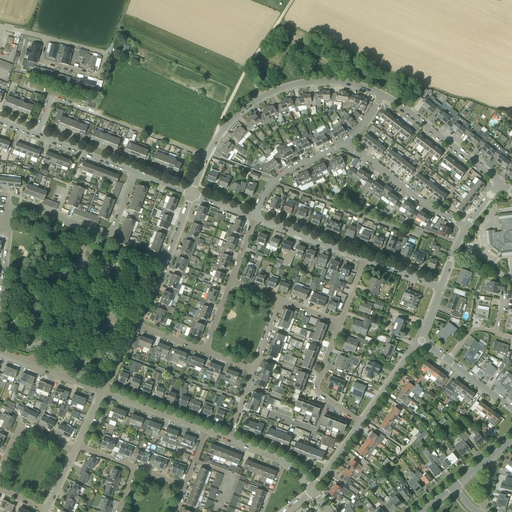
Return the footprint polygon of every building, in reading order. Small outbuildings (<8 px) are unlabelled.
[(59,45),(52,43),(48,58),(55,59),(59,45)] [(28,64),(33,66),(34,63),(37,64),(41,46),(32,44),(30,50),(28,49),(27,56),(29,56),(27,61),(29,62),(28,64)] [(62,47),(61,52),(64,53),(61,63),(68,65),(72,50),(62,47)] [(95,72),(99,57),(92,55),(88,70),(95,72)] [(52,71),(40,68),(38,74),(51,77),(52,71)] [(69,77),(59,74),(57,81),(67,84),(69,77)] [(98,83),(85,80),(83,88),(96,91),(98,83)] [(314,94),(314,96),(315,104),(315,105),(321,105),(321,100),(324,100),(324,90),(322,90),(322,92),(318,92),(318,94),(314,94)] [(324,90),(324,100),(324,102),(333,102),(334,94),(330,94),(330,92),(327,92),(327,90),(324,90)] [(337,94),(334,94),(333,102),(336,102),(342,103),(342,101),(344,92),(341,91),(341,93),(337,93),(337,94)] [(349,106),(350,107),(353,97),(349,96),(350,95),(346,94),(346,92),(344,92),(342,101),(345,102),(344,106),(348,107),(349,106)] [(4,105),(10,107),(13,99),(10,97),(11,94),(9,93),(8,97),(4,105)] [(15,94),(13,99),(10,107),(15,109),(19,97),(18,97),(18,95),(15,94)] [(299,99),(296,99),(298,107),(303,106),(304,107),(307,106),(304,94),(302,94),(302,96),(299,97),(299,99)] [(310,105),(315,104),(314,96),(311,97),(311,95),(307,95),(307,94),(304,94),(307,106),(309,106),(310,105)] [(423,106),(427,110),(435,100),(436,99),(431,95),(428,98),(426,96),(422,102),(424,104),(423,106)] [(356,98),(353,97),(350,107),(358,109),(359,108),(363,96),(361,96),(360,97),(357,96),(356,98)] [(362,110),(361,111),(364,112),(368,100),(365,99),(365,97),(363,96),(359,108),(358,109),(362,110)] [(19,97),(15,109),(20,111),(23,102),(20,101),(21,98),(19,97)] [(288,98),(285,99),(288,108),(291,107),(292,109),(295,108),(296,113),(299,112),(298,107),(296,99),(292,100),(292,99),(288,100),(288,98)] [(281,104),(277,106),(281,113),(283,112),(285,112),(287,112),(290,111),(288,108),(285,99),(283,100),(284,102),(280,103),(281,104)] [(26,104),(23,102),(20,111),(25,113),(29,101),(28,100),(26,104)] [(435,100),(427,110),(432,114),(434,111),(437,113),(441,107),(438,106),(440,104),(435,100)] [(35,103),(29,101),(25,113),(30,115),(35,103)] [(95,104),(89,101),(87,107),(93,109),(95,104)] [(473,102),(467,109),(471,112),(477,104),(473,102)] [(441,107),(437,113),(439,115),(437,117),(442,121),(449,113),(450,111),(443,105),(441,107)] [(269,106),(267,107),(272,116),(275,114),(276,116),(281,113),(277,106),(274,107),(273,106),(270,108),(269,106)] [(269,117),(272,116),(267,107),(265,108),(266,110),(263,112),(264,113),(260,115),(264,120),(265,122),(270,119),(269,117)] [(55,119),(66,122),(67,119),(68,118),(62,116),(64,111),(57,109),(55,113),(57,114),(55,119)] [(356,111),(353,114),(358,119),(361,116),(356,111)] [(385,121),(390,114),(387,112),(386,113),(385,112),(380,117),(385,121)] [(251,115),(249,117),(256,124),(257,126),(264,120),(260,115),(260,113),(256,116),(255,114),(252,116),(251,115)] [(341,120),(342,121),(346,127),(349,125),(351,126),(355,122),(347,113),(341,120)] [(447,130),(456,118),(449,113),(442,121),(446,124),(444,127),(447,130)] [(385,121),(390,125),(394,119),(393,118),(394,117),(390,114),(385,121)] [(67,119),(66,122),(64,128),(69,130),(74,118),(72,117),(70,120),(67,119)] [(247,123),(244,126),(250,131),(254,128),(253,126),(256,124),(249,117),(248,118),(249,120),(246,122),(247,123)] [(75,118),(74,118),(69,130),(74,132),(77,123),(74,122),(75,118)] [(456,118),(447,130),(450,132),(453,129),(456,132),(463,124),(456,118)] [(58,126),(64,128),(66,122),(55,119),(54,123),(58,125),(58,126)] [(396,120),(394,119),(390,125),(395,128),(400,122),(397,119),(396,120)] [(77,123),(74,132),(79,134),(84,121),(82,121),(81,124),(77,123)] [(86,122),(84,121),(79,134),(84,135),(85,135),(88,136),(93,125),(89,123),(87,127),(84,125),(86,122)] [(339,122),(334,126),(340,135),(345,131),(343,129),(346,127),(342,121),(340,123),(339,122)] [(395,128),(399,132),(404,126),(402,125),(403,124),(400,122),(395,128)] [(463,123),(463,124),(456,132),(461,136),(464,133),(466,134),(470,129),(463,123)] [(469,141),(472,143),(481,130),(483,128),(477,124),(473,131),(470,129),(466,134),(469,136),(467,139),(467,140),(468,141),(469,141)] [(244,138),(250,131),(244,126),(242,128),(240,127),(238,130),(237,128),(235,130),(244,138)] [(328,127),(326,129),(330,138),(334,136),(335,138),(340,135),(334,126),(332,127),(334,130),(331,132),(330,130),(328,127)] [(399,132),(404,136),(409,129),(406,126),(405,128),(404,126),(399,132)] [(97,131),(98,128),(96,127),(95,131),(91,139),(97,141),(100,133),(97,131)] [(327,139),(330,138),(326,129),(323,130),(324,131),(318,134),(323,145),(329,142),(327,139)] [(409,129),(404,136),(409,140),(413,134),(412,133),(413,131),(409,129)] [(103,134),(100,133),(97,141),(102,143),(106,131),(104,130),(103,134)] [(234,137),(231,140),(238,145),(240,143),(244,138),(235,130),(233,132),(235,133),(232,136),(234,137)] [(485,133),(481,130),(472,143),(474,145),(474,146),(475,147),(476,146),(477,146),(478,144),(481,146),(487,138),(490,134),(487,131),(485,133)] [(108,132),(106,131),(102,143),(107,145),(110,136),(107,135),(108,132)] [(110,136),(107,145),(112,147),(116,135),(111,133),(110,136)] [(312,135),(309,136),(312,142),(315,141),(317,147),(323,145),(318,134),(312,136),(312,135)] [(363,142),(367,145),(372,138),(367,134),(363,140),(364,141),(363,142)] [(414,141),(419,145),(424,139),(422,138),(423,137),(420,134),(414,141)] [(118,136),(116,135),(112,147),(117,149),(120,140),(117,139),(118,136)] [(309,143),(312,142),(309,136),(306,137),(306,136),(300,139),(305,149),(311,146),(309,143)] [(377,142),(372,138),(367,145),(370,147),(371,146),(372,147),(377,142)] [(487,138),(481,146),(483,148),(481,150),(486,154),(493,145),(494,143),(487,138)] [(292,142),(295,149),(298,156),(302,154),(301,153),(303,152),(302,150),(305,149),(300,139),(297,140),(292,142)] [(419,145),(424,149),(429,142),(426,139),(425,140),(424,139),(419,145)] [(124,152),(130,154),(134,142),(129,140),(124,152)] [(224,144),(223,146),(231,151),(233,152),(235,149),(244,155),(246,151),(238,145),(231,140),(229,143),(228,142),(226,145),(224,144)] [(4,141),(1,148),(7,151),(10,143),(4,141)] [(136,142),(134,142),(130,154),(135,156),(138,147),(135,146),(136,142)] [(381,145),(377,142),(372,147),(374,149),(373,150),(376,152),(381,145)] [(424,149),(429,152),(433,147),(432,145),(432,144),(429,142),(424,149)] [(14,151),(20,153),(23,145),(17,143),(14,151)] [(139,144),(138,147),(135,156),(140,158),(144,145),(139,144)] [(23,145),(20,153),(26,155),(29,147),(23,145)] [(145,150),(146,146),(144,145),(140,158),(145,160),(145,159),(147,160),(150,154),(147,153),(148,151),(145,150)] [(287,145),(284,146),(289,157),(293,155),(295,158),(298,156),(295,149),(292,150),(291,147),(289,148),(287,145)] [(381,145),(376,152),(379,155),(380,154),(382,155),(386,149),(381,145)] [(493,145),(486,154),(491,158),(493,155),(496,157),(500,152),(497,150),(498,149),(493,145)] [(231,151),(223,146),(222,148),(223,149),(221,152),(223,153),(220,157),(228,160),(231,155),(230,154),(231,151)] [(278,152),(275,155),(279,160),(282,158),(283,159),(289,157),(284,146),(283,147),(282,146),(276,149),(278,152)] [(26,155),(32,157),(35,149),(29,147),(26,155)] [(429,152),(434,156),(439,149),(436,147),(435,148),(433,147),(429,152)] [(35,149),(32,157),(38,160),(41,152),(35,149)] [(153,161),(158,163),(161,155),(158,153),(159,150),(157,149),(156,153),(153,161)] [(439,149),(434,156),(438,160),(443,154),(441,153),(442,152),(439,149)] [(502,149),(500,152),(496,157),(498,159),(496,161),(501,165),(507,157),(508,156),(503,152),(504,151),(502,149)] [(392,160),(396,154),(391,151),(386,157),(390,160),(390,159),(392,160)] [(50,162),(53,154),(47,152),(44,160),(50,162)] [(164,156),(161,155),(158,163),(163,165),(168,153),(166,152),(164,156)] [(271,156),(267,159),(274,168),(279,165),(277,162),(279,160),(275,155),(273,152),(270,154),(271,156)] [(168,153),(163,165),(168,167),(171,158),(168,157),(169,154),(168,153)] [(175,160),(171,158),(168,167),(173,169),(176,162),(178,157),(179,154),(177,153),(175,160)] [(50,162),(56,164),(59,156),(53,154),(50,162)] [(401,158),(396,154),(392,160),(393,161),(393,162),(396,165),(401,158)] [(56,164),(62,167),(65,159),(59,156),(56,164)] [(336,159),(341,169),(341,171),(344,170),(343,167),(346,166),(341,156),(336,159)] [(180,158),(178,157),(176,162),(173,169),(173,171),(178,173),(181,164),(178,163),(180,158)] [(447,167),(452,160),(449,157),(448,158),(447,157),(442,163),(447,167)] [(507,157),(501,165),(506,169),(508,166),(510,168),(511,165),(511,159),(511,160),(507,157)] [(400,166),(401,167),(406,162),(401,158),(396,165),(399,167),(400,166)] [(65,159),(62,167),(68,169),(71,161),(65,159)] [(269,172),(274,168),(267,159),(262,163),(260,161),(251,168),(263,173),(267,170),(269,172)] [(331,164),(328,165),(331,171),(333,170),(334,173),(341,169),(336,159),(330,162),(331,164)] [(447,167),(452,170),(456,164),(455,163),(456,162),(452,160),(447,167)] [(411,165),(406,162),(401,167),(403,169),(402,170),(405,172),(411,165)] [(87,173),(90,165),(84,163),(81,170),(87,173)] [(324,163),(319,166),(322,173),(327,170),(328,172),(331,171),(328,165),(326,166),(324,163)] [(452,170),(457,174),(462,167),(459,165),(458,166),(456,164),(452,170)] [(96,167),(90,165),(87,173),(93,175),(96,167)] [(411,165),(405,172),(408,175),(409,174),(411,175),(415,169),(411,165)] [(314,171),(312,173),(316,182),(324,178),(323,177),(324,176),(322,173),(319,166),(313,169),(314,171)] [(96,167),(93,175),(98,177),(101,169),(96,167)] [(462,167),(457,174),(462,178),(466,172),(464,171),(465,170),(462,167)] [(107,172),(101,169),(98,177),(104,179),(107,172)] [(353,181),(354,179),(356,176),(361,179),(365,173),(360,170),(358,172),(356,171),(350,179),(353,181)] [(308,171),(302,174),(307,184),(312,182),(313,183),(316,182),(312,173),(309,174),(308,171)] [(104,179),(110,182),(113,174),(107,172),(104,179)] [(208,180),(215,183),(216,179),(218,175),(211,172),(208,180)] [(366,189),(368,186),(371,181),(369,179),(370,176),(365,173),(361,179),(359,183),(364,186),(363,187),(366,189)] [(119,176),(113,174),(110,182),(116,184),(117,182),(119,176)] [(307,184),(302,174),(296,176),(298,179),(295,181),(298,187),(301,185),(301,187),(307,184)] [(418,185),(423,178),(419,174),(414,180),(416,181),(415,182),(418,185)] [(226,179),(223,178),(220,186),(228,189),(232,178),(228,176),(226,179)] [(428,181),(423,178),(418,185),(421,187),(422,186),(424,187),(428,181)] [(475,185),(482,190),(485,187),(484,186),(485,185),(479,180),(475,185)] [(374,182),(371,181),(368,186),(366,189),(362,195),(365,197),(368,192),(370,192),(372,194),(373,194),(375,191),(380,185),(375,181),(374,182)] [(428,192),(433,185),(428,181),(424,187),(425,188),(424,189),(428,192)] [(239,193),(240,190),(244,192),(247,184),(242,182),(241,186),(234,184),(232,191),(239,193)] [(245,194),(252,196),(257,184),(254,183),(252,187),(248,186),(245,194)] [(470,188),(472,190),(477,194),(479,193),(480,194),(482,190),(475,185),(473,183),(470,188)] [(24,194),(29,196),(33,187),(28,185),(24,194)] [(136,190),(146,194),(148,189),(138,185),(136,190)] [(150,185),(148,192),(150,193),(150,194),(153,195),(156,187),(150,185)] [(383,197),(385,194),(389,188),(386,185),(384,188),(380,185),(375,191),(380,195),(378,198),(380,200),(383,197)] [(438,189),(433,185),(428,192),(431,194),(432,193),(433,194),(438,189)] [(75,186),(73,191),(82,194),(84,189),(75,186)] [(37,188),(33,187),(29,196),(34,198),(37,188)] [(42,190),(37,188),(34,198),(38,200),(42,190)] [(393,190),(389,188),(385,194),(383,197),(390,202),(394,196),(391,193),(393,190)] [(442,192),(438,189),(433,194),(435,196),(434,197),(437,199),(442,192)] [(38,200),(43,201),(43,202),(45,199),(47,192),(42,190),(38,200)] [(136,190),(134,195),(144,199),(146,194),(136,190)] [(472,190),(468,195),(475,200),(477,197),(476,196),(477,194),(472,190)] [(81,199),(82,194),(73,191),(71,195),(81,199)] [(442,192),(437,199),(440,202),(441,201),(443,202),(447,196),(442,192)] [(79,204),(81,199),(71,195),(69,200),(79,204)] [(144,199),(134,195),(133,200),(142,204),(144,199)] [(286,197),(283,195),(280,202),(273,199),(270,207),(277,210),(279,205),(282,206),(286,197)] [(475,200),(468,195),(464,199),(470,204),(471,202),(472,203),(475,200)] [(399,200),(394,196),(390,202),(388,205),(392,209),(393,208),(396,210),(400,204),(397,202),(399,200)] [(168,203),(175,206),(178,200),(170,197),(168,203)] [(106,198),(104,202),(113,206),(115,201),(106,198)] [(464,199),(461,204),(468,209),(470,206),(469,205),(470,204),(464,199)] [(77,209),(79,204),(69,200),(67,205),(75,208),(77,209)] [(131,205),(140,208),(142,204),(133,200),(131,205)] [(401,207),(406,211),(411,205),(406,201),(402,206),(400,204),(396,210),(398,211),(401,207)] [(111,211),(113,206),(104,202),(102,207),(111,211)] [(297,211),(299,203),(296,202),(294,206),(287,203),(284,210),(291,213),(293,209),(297,211)] [(169,211),(173,212),(175,206),(168,203),(165,209),(163,208),(162,211),(167,213),(169,211)] [(468,209),(461,204),(457,209),(463,213),(464,212),(465,213),(468,209)] [(140,208),(131,205),(129,210),(134,212),(138,213),(140,208)] [(416,208),(411,205),(406,211),(404,213),(409,217),(410,216),(413,218),(416,213),(414,211),(416,208)] [(199,206),(197,212),(205,215),(207,209),(199,206)] [(305,206),(304,209),(300,208),(297,216),(305,218),(307,214),(310,216),(313,209),(305,206)] [(109,215),(111,211),(102,207),(101,212),(109,215)] [(171,218),(170,218),(166,216),(167,213),(162,211),(161,214),(163,215),(161,221),(169,224),(171,218)] [(107,220),(109,215),(101,212),(99,217),(100,218),(107,220)] [(205,215),(197,212),(195,218),(201,220),(200,223),(206,225),(207,222),(203,221),(205,215)] [(419,214),(416,213),(413,218),(415,220),(417,218),(422,221),(426,215),(421,212),(419,214)] [(511,213),(498,216),(499,224),(502,224),(503,230),(501,232),(495,233),(495,230),(486,231),(488,246),(490,245),(492,247),(492,248),(498,253),(499,253),(502,254),(502,256),(511,254),(511,213)] [(323,223),(326,216),(323,215),(321,218),(314,216),(311,223),(319,226),(320,222),(323,223)] [(427,225),(426,227),(424,230),(427,231),(432,222),(429,221),(431,218),(426,215),(422,221),(427,225)] [(135,222),(131,220),(126,218),(124,223),(133,227),(135,222)] [(235,220),(233,226),(241,229),(244,223),(235,220)] [(332,231),(335,223),(329,220),(326,229),(332,231)] [(167,230),(169,224),(161,221),(159,227),(156,226),(155,229),(161,231),(162,228),(167,230)] [(432,222),(427,231),(447,238),(448,235),(449,236),(449,235),(451,236),(452,233),(450,232),(451,230),(444,227),(444,228),(441,226),(439,232),(437,231),(432,229),(435,224),(432,222)] [(122,228),(131,231),(133,227),(124,223),(122,228)] [(193,224),(191,229),(199,232),(201,227),(205,228),(206,225),(200,223),(199,226),(193,224)] [(335,223),(332,231),(338,233),(341,225),(335,223)] [(350,236),(350,237),(353,239),(355,233),(358,234),(361,227),(357,225),(356,229),(350,226),(347,234),(350,236)] [(227,230),(226,233),(232,235),(233,232),(239,234),(241,229),(233,226),(231,231),(227,230)] [(131,231),(122,228),(120,233),(130,236),(131,231)] [(154,239),(162,242),(164,235),(160,234),(161,231),(155,229),(154,232),(157,233),(154,239)] [(199,232),(191,229),(188,235),(195,237),(194,240),(200,243),(201,240),(197,238),(199,232)] [(372,239),(375,232),(372,230),(370,234),(363,231),(360,239),(368,242),(369,238),(372,239)] [(118,237),(128,241),(130,236),(120,233),(118,237)] [(231,238),(232,235),(226,233),(223,239),(228,241),(227,243),(235,246),(237,240),(231,238)] [(260,234),(257,242),(264,244),(267,236),(260,234)] [(128,241),(118,237),(116,242),(126,246),(128,241)] [(383,244),(386,245),(388,238),(385,237),(384,240),(377,237),(374,244),(381,247),(383,244)] [(280,241),(280,240),(277,238),(276,240),(273,238),(270,246),(277,249),(279,246),(278,246),(280,241)] [(152,244),(160,247),(162,242),(154,239),(152,244)] [(185,240),(183,246),(191,249),(193,243),(202,247),(203,244),(200,243),(194,240),(193,243),(185,240)] [(285,253),(287,254),(282,265),(286,267),(291,255),(289,254),(293,244),(285,241),(282,248),(286,249),(285,253)] [(399,250),(401,245),(402,243),(396,241),(396,243),(390,241),(387,249),(395,252),(396,249),(399,250)] [(226,249),(232,251),(233,252),(235,246),(227,243),(223,242),(221,247),(218,246),(216,249),(225,252),(226,249)] [(160,247),(152,244),(150,250),(147,249),(145,255),(151,257),(153,252),(158,253),(160,247)] [(194,250),(191,249),(183,246),(180,252),(187,254),(186,257),(195,261),(199,262),(199,260),(199,259),(196,258),(192,256),(194,250)] [(295,254),(302,256),(305,248),(298,246),(295,254)] [(412,250),(406,247),(405,251),(402,250),(401,255),(409,258),(410,255),(411,252),(412,250)] [(217,259),(220,260),(228,263),(231,257),(224,255),(225,252),(216,249),(215,248),(214,252),(220,253),(217,259)] [(308,263),(309,260),(309,259),(313,260),(316,253),(309,250),(304,261),(308,263)] [(412,258),(416,259),(415,262),(422,265),(425,258),(428,259),(430,254),(424,251),(422,256),(418,254),(418,253),(415,251),(414,253),(413,256),(412,258)] [(328,257),(326,256),(321,255),(321,257),(318,256),(315,265),(317,265),(318,263),(326,266),(328,261),(327,260),(328,257)] [(178,258),(176,263),(184,266),(186,261),(194,264),(195,261),(186,257),(185,260),(178,258)] [(435,269),(437,262),(438,260),(434,258),(433,260),(431,259),(428,267),(435,269)] [(226,269),(228,263),(220,260),(218,266),(214,264),(213,267),(219,269),(220,267),(226,269)] [(333,261),(333,262),(330,269),(337,272),(340,264),(333,261)] [(187,267),(184,266),(176,263),(174,269),(180,271),(179,274),(185,277),(187,277),(188,277),(188,276),(187,274),(186,274),(185,273),(187,267)] [(339,275),(345,277),(348,278),(351,268),(345,265),(342,271),(341,271),(339,275)] [(224,275),(223,274),(218,272),(219,269),(213,267),(212,270),(216,272),(214,277),(222,280),(224,275)] [(251,279),(253,274),(255,270),(247,267),(244,277),(251,279)] [(461,269),(460,275),(457,283),(465,286),(469,277),(470,278),(472,273),(461,269)] [(172,275),(170,281),(178,284),(180,278),(184,280),(185,277),(179,274),(178,277),(172,275)] [(259,274),(256,281),(263,284),(266,276),(259,274)] [(213,284),(219,286),(220,286),(222,280),(214,277),(210,276),(208,282),(203,280),(202,283),(206,284),(212,287),(213,284)] [(268,286),(275,288),(278,281),(271,278),(268,286)] [(310,289),(312,290),(317,279),(314,278),(312,282),(310,289),(303,286),(302,289),(299,298),(306,300),(309,292),(310,289)] [(321,280),(317,279),(312,290),(315,291),(318,285),(319,285),(321,280)] [(372,279),(368,289),(371,290),(370,293),(378,297),(380,293),(378,292),(381,282),(372,279)] [(174,289),(173,292),(179,294),(180,291),(182,285),(178,284),(170,281),(168,286),(174,289)] [(280,290),(287,293),(290,285),(291,282),(288,281),(287,284),(283,283),(280,290)] [(500,284),(490,282),(488,293),(498,294),(499,290),(505,291),(506,285),(500,284)] [(218,292),(217,292),(211,289),(212,287),(206,284),(205,287),(209,289),(207,295),(215,298),(218,292)] [(299,298),(302,289),(296,287),(292,295),(299,298)] [(454,292),(465,296),(467,291),(455,287),(454,292)] [(179,294),(173,292),(172,294),(164,291),(162,297),(170,300),(173,302),(175,296),(178,297),(179,294)] [(403,300),(409,303),(407,307),(415,310),(418,302),(421,296),(407,291),(403,300)] [(322,292),(321,296),(317,305),(324,307),(329,295),(322,292)] [(321,296),(316,295),(314,294),(311,302),(317,305),(321,296)] [(200,302),(206,304),(207,301),(213,303),(215,298),(207,295),(205,300),(201,299),(200,302)] [(452,310),(450,315),(459,319),(466,300),(452,295),(447,308),(452,310)] [(166,305),(165,308),(174,312),(175,309),(171,307),(173,302),(170,300),(162,297),(160,303),(166,305)] [(333,298),(331,297),(329,300),(331,301),(328,309),(335,311),(338,304),(339,300),(333,298)] [(382,310),(385,304),(376,301),(373,307),(382,310)] [(201,312),(209,315),(211,309),(205,307),(206,304),(200,302),(199,305),(200,305),(198,311),(201,312)] [(373,304),(368,302),(367,305),(362,303),(359,311),(369,315),(373,304)] [(157,309),(155,315),(163,318),(165,312),(170,313),(173,315),(174,312),(165,308),(164,311),(157,309)] [(293,314),(295,314),(296,314),(297,314),(297,313),(298,312),(291,309),(290,309),(289,310),(289,311),(285,309),(283,315),(292,318),(293,314)] [(489,311),(483,310),(477,309),(476,318),(488,320),(489,311)] [(197,311),(195,316),(194,316),(193,319),(199,321),(200,318),(207,321),(209,315),(201,312),(198,311),(197,311)] [(168,319),(163,318),(155,315),(153,320),(165,325),(168,319)] [(183,318),(192,322),(190,328),(191,328),(202,332),(205,326),(198,324),(199,321),(193,319),(184,315),(183,318)] [(283,315),(281,321),(289,324),(292,318),(283,315)] [(354,326),(352,330),(366,335),(369,325),(371,321),(365,318),(363,323),(355,320),(353,325),(354,326)] [(393,329),(392,333),(404,337),(406,331),(402,330),(405,322),(397,318),(395,323),(399,324),(396,330),(393,329)] [(287,331),(289,324),(281,321),(279,327),(285,329),(285,331),(287,331)] [(319,322),(317,328),(325,331),(328,326),(319,322)] [(439,336),(445,341),(450,335),(452,333),(454,335),(458,330),(448,323),(439,336)] [(191,328),(187,336),(193,338),(194,335),(200,338),(202,332),(191,328)] [(317,328),(315,334),(323,337),(325,331),(317,328)] [(308,338),(312,339),(321,343),(323,337),(315,334),(311,332),(308,338)] [(274,339),(283,342),(285,336),(276,333),(274,339)] [(147,339),(141,337),(139,343),(136,342),(133,348),(136,349),(137,348),(143,350),(147,339)] [(358,337),(356,341),(348,337),(345,344),(343,348),(355,353),(359,342),(366,345),(367,341),(358,337)] [(153,341),(147,339),(143,350),(148,352),(148,354),(151,355),(153,349),(150,348),(153,341)] [(274,339),(272,344),(280,348),(283,349),(285,343),(283,342),(274,339)] [(476,361),(473,359),(479,350),(481,351),(484,348),(474,341),(469,348),(470,349),(463,357),(470,362),(473,365),(476,361)] [(506,355),(507,351),(509,346),(495,341),(492,351),(506,355)] [(160,357),(164,345),(158,343),(156,348),(154,347),(153,349),(151,355),(154,356),(154,355),(160,357)] [(383,355),(391,358),(393,351),(394,352),(396,347),(387,343),(383,355)] [(272,344),(270,350),(278,353),(280,348),(272,344)] [(319,347),(316,346),(311,344),(308,350),(317,353),(319,347)] [(168,361),(170,355),(171,354),(168,352),(170,348),(164,345),(160,357),(165,359),(165,360),(168,361)] [(306,356),(315,359),(317,353),(308,350),(306,349),(304,355),(306,356)] [(177,364),(181,352),(175,350),(173,356),(170,355),(168,361),(171,362),(177,364)] [(278,353),(270,350),(267,356),(276,359),(278,353)] [(181,352),(177,364),(176,365),(182,367),(185,368),(187,362),(185,361),(187,354),(181,352)] [(195,367),(198,359),(193,356),(190,363),(187,362),(185,368),(188,369),(190,365),(195,367)] [(306,356),(304,361),(313,365),(315,359),(306,356)] [(349,359),(345,358),(340,356),(336,367),(340,368),(340,369),(341,369),(346,371),(349,363),(352,365),(353,361),(359,363),(361,359),(350,356),(349,359)] [(204,361),(198,359),(195,367),(201,369),(199,373),(202,374),(205,368),(202,367),(204,361)] [(313,365),(304,361),(302,367),(311,370),(313,365)] [(263,368),(271,372),(274,366),(265,362),(263,368)] [(422,368),(427,372),(431,366),(426,362),(422,368)] [(492,377),(497,370),(491,365),(491,366),(485,362),(480,370),(485,374),(486,373),(492,377)] [(213,373),(216,365),(210,363),(208,369),(205,368),(202,374),(205,375),(206,374),(212,376),(213,373)] [(379,366),(379,365),(372,363),(372,364),(369,363),(365,372),(369,373),(367,377),(373,379),(374,375),(377,376),(381,367),(379,366)] [(507,365),(503,363),(498,368),(502,371),(507,365)] [(221,367),(216,365),(213,373),(218,376),(213,388),(217,389),(220,381),(222,375),(219,374),(221,367)] [(132,373),(132,372),(134,367),(131,366),(129,372),(123,369),(118,381),(125,384),(128,376),(131,376),(132,373)] [(436,369),(431,366),(427,372),(428,373),(426,376),(430,378),(432,375),(436,369)] [(1,379),(0,378),(0,382),(2,383),(3,379),(7,381),(9,376),(11,369),(5,367),(2,374),(3,374),(1,379)] [(271,372),(263,368),(261,374),(269,377),(271,372)] [(18,371),(11,369),(9,376),(15,379),(18,371)] [(225,376),(222,375),(220,381),(223,382),(224,378),(230,380),(233,372),(227,369),(225,376)] [(441,373),(436,369),(432,375),(437,379),(441,373)] [(242,378),(238,377),(239,374),(233,372),(230,380),(228,384),(239,388),(242,378)] [(300,372),(298,377),(307,381),(309,375),(300,372)] [(26,383),(29,376),(23,373),(20,381),(26,383)] [(441,386),(443,387),(449,379),(446,377),(441,373),(437,379),(435,382),(440,386),(442,383),(443,384),(441,386)] [(511,377),(511,375),(509,373),(508,374),(504,380),(502,380),(501,381),(501,383),(500,385),(505,388),(505,389),(506,390),(507,390),(510,392),(511,389),(511,377)] [(269,377),(261,374),(258,380),(267,383),(270,384),(272,378),(269,377)] [(29,376),(26,383),(32,385),(35,378),(29,376)] [(298,377),(296,383),(304,386),(307,381),(298,377)] [(329,384),(330,385),(328,388),(332,390),(334,386),(338,388),(337,392),(341,393),(343,389),(346,382),(332,377),(329,384)] [(140,381),(133,378),(130,386),(137,389),(140,381)] [(413,386),(416,383),(411,379),(409,383),(408,382),(405,388),(411,392),(414,387),(413,386)] [(267,383),(258,380),(256,385),(265,389),(267,383)] [(455,380),(454,382),(451,380),(445,387),(453,393),(454,392),(460,383),(455,380)] [(142,391),(149,393),(152,385),(153,383),(150,381),(149,384),(145,383),(142,391)] [(43,391),(45,384),(39,382),(36,389),(43,391)] [(354,392),(354,391),(352,396),(356,397),(355,399),(356,399),(360,400),(362,395),(363,395),(366,387),(355,382),(353,387),(356,388),(354,392)] [(183,397),(188,385),(184,383),(179,395),(182,396),(179,405),(186,407),(189,399),(183,397)] [(301,392),(302,392),(304,386),(296,383),(293,389),(295,390),(295,389),(301,392)] [(459,396),(459,395),(465,387),(460,383),(454,392),(459,396)] [(45,384),(43,391),(49,394),(52,386),(45,384)] [(161,398),(164,390),(165,387),(158,384),(154,395),(161,398)] [(470,391),(465,387),(459,395),(464,399),(466,397),(470,391)] [(56,388),(54,394),(53,398),(59,400),(60,398),(63,390),(56,388)] [(405,388),(401,393),(407,397),(411,392),(405,388)] [(297,402),(299,398),(301,392),(295,389),(295,390),(292,398),(295,399),(294,401),(297,402)] [(69,393),(63,390),(60,398),(66,400),(69,393)] [(470,391),(466,397),(471,401),(475,394),(470,391)] [(167,400),(173,402),(176,395),(169,392),(167,400)] [(252,398),(260,401),(263,395),(254,392),(252,398)] [(410,402),(413,404),(414,402),(407,397),(401,393),(398,398),(396,401),(401,405),(406,399),(410,402)] [(74,395),(71,402),(77,405),(80,397),(74,395)] [(216,396),(212,405),(212,407),(214,408),(213,410),(215,410),(219,400),(220,398),(216,396)] [(80,397),(77,405),(83,407),(86,399),(80,397)] [(260,401),(252,398),(249,403),(258,407),(260,401)] [(295,407),(301,409),(304,401),(299,398),(297,402),(295,407)] [(222,401),(219,400),(215,410),(217,411),(215,418),(222,421),(226,409),(220,407),(222,401)] [(194,401),(192,405),(191,409),(198,412),(201,404),(194,401)] [(310,403),(304,401),(301,409),(307,411),(310,403)] [(9,402),(6,407),(13,410),(16,405),(9,402)] [(479,415),(481,412),(486,406),(481,402),(479,404),(476,402),(471,409),(474,412),(475,409),(478,411),(476,414),(479,415)] [(258,407),(249,403),(247,409),(256,412),(258,407)] [(316,405),(310,403),(307,411),(312,414),(316,405)] [(391,412),(397,417),(403,408),(397,404),(395,407),(391,412)] [(12,413),(13,410),(6,407),(2,405),(0,408),(5,410),(12,413)] [(318,416),(319,414),(321,407),(316,405),(312,414),(311,417),(313,418),(315,414),(318,416)] [(22,416),(28,419),(31,412),(32,409),(26,406),(22,416)] [(205,406),(202,413),(210,416),(212,409),(205,406)] [(491,410),(486,406),(481,412),(486,416),(491,410)] [(116,423),(117,419),(121,410),(116,408),(116,409),(115,408),(110,420),(116,423)] [(126,412),(121,410),(117,419),(123,421),(123,422),(126,424),(128,418),(125,416),(127,413),(126,412)] [(491,410),(486,416),(491,419),(495,413),(491,410)] [(35,414),(31,412),(28,419),(34,422),(38,412),(36,411),(35,414)] [(387,417),(394,421),(397,424),(398,424),(401,419),(404,421),(405,419),(402,418),(401,419),(397,417),(391,412),(387,417)] [(0,419),(0,420),(4,422),(11,425),(14,419),(2,413),(1,414),(0,414),(0,419)] [(501,417),(495,413),(491,419),(496,423),(501,417)] [(39,424),(45,427),(48,420),(45,418),(47,415),(44,414),(39,424)] [(131,419),(128,418),(126,424),(129,425),(129,423),(135,425),(138,416),(133,415),(132,415),(131,419)] [(322,423),(327,426),(331,417),(325,415),(322,423)] [(50,416),(48,420),(45,427),(51,430),(54,423),(56,419),(50,416)] [(138,416),(135,425),(141,428),(140,429),(143,430),(145,424),(142,423),(144,419),(143,419),(143,418),(138,416)] [(333,428),(336,419),(331,417),(327,426),(333,428)] [(384,422),(392,428),(393,429),(397,424),(394,421),(387,417),(384,422)] [(339,430),(342,421),(336,419),(333,428),(339,430)] [(11,425),(4,422),(0,420),(0,427),(1,428),(8,431),(11,425)] [(249,431),(252,422),(247,420),(243,429),(249,431)] [(146,430),(152,432),(156,423),(151,421),(150,422),(149,421),(148,425),(145,424),(143,430),(146,431),(146,430)] [(342,421),(339,430),(344,432),(348,423),(342,421)] [(249,431),(255,433),(258,424),(252,422),(249,431)] [(392,428),(384,422),(380,427),(381,427),(379,430),(385,434),(388,437),(390,434),(389,433),(392,428)] [(161,425),(156,423),(152,432),(158,434),(157,436),(160,437),(163,431),(160,430),(161,426),(160,425),(161,425)] [(258,424),(255,433),(261,435),(264,427),(258,424)] [(56,433),(62,436),(66,428),(60,426),(56,433)] [(66,428),(62,436),(68,438),(70,435),(73,436),(76,430),(70,427),(69,430),(66,428)] [(165,432),(163,431),(160,437),(163,438),(164,436),(169,439),(173,430),(168,428),(167,428),(165,432)] [(410,433),(414,437),(419,432),(415,428),(410,433)] [(266,437),(272,440),(275,431),(269,429),(266,437)] [(175,441),(175,442),(173,446),(176,447),(176,446),(180,437),(177,436),(179,432),(178,432),(178,431),(173,430),(169,439),(175,441)] [(275,431),(272,440),(278,442),(281,433),(275,431)] [(369,438),(378,444),(379,445),(381,443),(379,443),(380,441),(377,439),(381,434),(375,431),(374,433),(373,433),(369,438)] [(467,440),(462,434),(460,431),(458,434),(462,440),(454,446),(457,450),(462,456),(467,452),(467,453),(468,453),(468,452),(471,450),(464,442),(467,440)] [(465,431),(462,434),(467,440),(470,438),(472,440),(474,439),(478,445),(484,440),(476,431),(469,436),(465,431)] [(278,442),(283,444),(286,435),(281,433),(278,442)] [(105,434),(104,438),(100,446),(101,447),(106,449),(109,440),(111,437),(105,434)] [(179,447),(181,443),(187,445),(190,436),(185,434),(185,435),(184,434),(183,438),(180,437),(176,446),(179,447)] [(286,435),(283,444),(289,446),(292,437),(286,435)] [(195,438),(190,436),(187,445),(193,447),(196,439),(195,438)] [(375,449),(378,444),(369,438),(366,443),(375,449)] [(119,442),(116,441),(115,442),(109,440),(106,449),(111,451),(111,450),(112,451),(114,447),(116,448),(119,442)] [(123,456),(127,447),(127,445),(127,443),(122,442),(122,441),(119,440),(119,442),(116,448),(119,449),(118,453),(119,453),(118,454),(123,456)] [(299,453),(303,444),(297,442),(293,451),(299,453)] [(454,450),(448,442),(446,444),(451,452),(454,450)] [(362,448),(368,452),(371,454),(375,449),(366,443),(362,448)] [(299,453),(305,455),(308,447),(303,444),(299,453)] [(208,453),(214,456),(217,447),(211,445),(208,453)] [(134,455),(136,449),(133,447),(133,449),(127,447),(123,456),(128,458),(129,457),(131,454),(134,455)] [(223,449),(217,447),(214,456),(220,458),(223,449)] [(311,457),(314,449),(308,447),(305,455),(311,457)] [(365,457),(367,459),(371,454),(368,452),(362,448),(358,453),(365,457)] [(136,449),(134,455),(136,456),(135,459),(136,460),(141,462),(144,453),(138,451),(139,450),(136,449)] [(220,458),(226,460),(229,451),(223,449),(220,458)] [(311,457),(316,460),(319,451),(314,449),(311,457)] [(441,473),(436,466),(435,464),(437,462),(433,457),(428,450),(424,453),(433,464),(428,468),(431,471),(436,477),(437,476),(438,476),(439,476),(439,475),(441,473)] [(226,460),(232,463),(235,454),(229,451),(226,460)] [(319,451),(316,460),(322,462),(325,453),(319,451)] [(151,461),(153,455),(150,454),(150,455),(144,453),(141,462),(146,464),(147,464),(148,460),(151,461)] [(447,458),(452,465),(458,460),(453,453),(447,458)] [(241,456),(235,454),(232,463),(238,465),(241,456)] [(158,469),(161,460),(156,458),(156,456),(153,455),(151,461),(154,462),(152,466),(153,466),(153,467),(158,469)] [(82,468),(90,472),(91,470),(92,470),(96,461),(90,458),(87,463),(85,462),(82,468)] [(167,462),(161,460),(158,469),(163,471),(163,470),(164,470),(166,467),(168,468),(171,462),(171,459),(169,458),(167,462)] [(452,465),(447,458),(441,462),(446,469),(452,465)] [(350,465),(356,469),(361,473),(364,468),(367,470),(369,467),(367,465),(361,462),(361,461),(359,465),(353,460),(350,465)] [(249,472),(252,463),(246,461),(243,469),(249,472)] [(175,475),(179,466),(173,464),(173,463),(171,462),(168,468),(171,469),(170,473),(171,473),(170,473),(175,475)] [(255,474),(258,465),(252,463),(249,472),(255,474)] [(261,476),(264,467),(258,465),(255,474),(261,476)] [(361,473),(356,469),(350,465),(347,470),(358,478),(359,478),(361,476),(359,475),(361,473)] [(179,466),(175,475),(180,477),(181,477),(185,468),(179,466)] [(239,468),(233,466),(231,472),(237,474),(239,468)] [(267,478),(270,470),(264,467),(261,476),(267,478)] [(90,472),(82,468),(79,475),(81,476),(78,481),(85,485),(89,475),(88,475),(90,472)] [(200,468),(198,474),(206,477),(208,471),(200,468)] [(106,481),(118,485),(120,479),(118,478),(120,472),(113,469),(110,478),(107,477),(106,481)] [(270,470),(267,478),(273,481),(276,472),(270,470)] [(347,470),(343,474),(349,478),(351,476),(356,480),(358,478),(347,470)] [(204,483),(206,477),(198,474),(195,480),(204,483)] [(353,484),(350,482),(352,480),(349,478),(343,474),(340,479),(346,483),(351,486),(349,489),(357,494),(360,491),(352,486),(353,484)] [(427,474),(423,477),(421,475),(419,476),(421,479),(423,482),(424,481),(427,485),(432,481),(427,474)] [(511,479),(506,478),(505,484),(502,484),(501,488),(511,490),(511,479)] [(195,480),(193,486),(201,489),(204,483),(195,480)] [(115,492),(118,485),(106,481),(104,484),(107,485),(104,494),(111,497),(113,491),(115,492)] [(414,485),(411,488),(416,493),(422,488),(417,482),(414,484),(414,485)] [(336,485),(332,489),(338,494),(340,491),(347,496),(350,491),(338,483),(337,486),(336,485)] [(70,488),(67,495),(75,498),(79,501),(80,498),(77,496),(79,492),(82,493),(83,492),(84,490),(84,489),(81,488),(82,487),(75,484),(72,489),(70,488)] [(199,495),(201,489),(193,486),(191,492),(199,495)] [(255,495),(263,498),(265,492),(250,487),(249,490),(256,493),(255,495)] [(404,487),(402,489),(401,488),(398,490),(401,494),(406,501),(412,497),(404,487)] [(342,496),(338,494),(332,489),(329,494),(335,498),(340,502),(342,500),(341,499),(342,496)] [(189,498),(197,501),(199,495),(191,492),(189,498)] [(505,498),(506,497),(507,496),(499,494),(498,499),(497,499),(496,502),(497,502),(496,506),(499,508),(500,507),(503,507),(504,504),(507,505),(509,499),(505,498)] [(79,501),(75,498),(67,495),(64,501),(66,502),(63,508),(72,511),(76,502),(78,503),(79,501)] [(261,504),(263,498),(255,495),(252,501),(261,504)] [(397,509),(400,506),(402,504),(397,498),(396,497),(394,499),(393,497),(389,500),(397,509)] [(195,507),(197,501),(189,498),(186,504),(195,507)] [(102,509),(101,511),(109,511),(111,508),(109,507),(111,501),(104,499),(100,508),(102,509)] [(7,506),(9,503),(3,500),(0,505),(0,507),(5,510),(7,506)] [(363,503),(370,511),(373,511),(374,511),(376,511),(367,500),(363,503)] [(386,502),(388,504),(386,506),(386,507),(390,511),(392,511),(394,511),(396,510),(396,509),(397,509),(389,500),(386,502)] [(252,501),(250,507),(258,510),(261,504),(252,501)] [(350,502),(347,505),(345,508),(348,510),(350,507),(353,505),(350,502)] [(5,510),(8,511),(11,511),(15,506),(9,503),(7,506),(5,510)]
